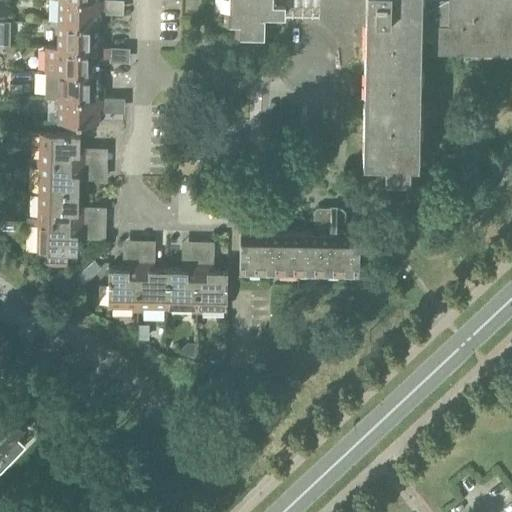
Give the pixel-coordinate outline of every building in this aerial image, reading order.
[(102,0),(58,0),(57,21),(98,21),(98,7),(102,7),(102,0)] [(228,0),(229,1),(225,1),(225,21),(236,21),(236,33),(263,34),(263,14),(283,15),(283,3),(270,3),(270,0),(228,0)] [(511,0),(270,0),(270,3),(283,3),(283,0),(318,0),(318,16),(329,26),(339,26),(349,37),(365,30),(362,158),(383,158),(383,174),(409,174),(409,159),(418,159),(421,39),(431,39),(431,46),(511,48),(511,0)] [(98,21),(57,21),(57,45),(101,46),(101,36),(97,36),(98,21)] [(9,30),(0,29),(0,42),(9,43),(9,30)] [(110,54),(110,47),(101,46),(57,45),(43,45),(43,71),(56,71),(60,71),(60,68),(96,69),(97,57),(101,57),(109,57),(110,57),(110,54)] [(96,69),(60,68),(60,71),(59,93),(103,94),(103,84),(98,84),(98,69),(96,69)] [(59,93),(59,99),(58,120),(97,121),(97,111),(97,106),(102,106),(103,96),(103,94),(59,93)] [(41,130),(40,158),(85,159),(86,151),(80,150),(80,131),(41,130)] [(40,165),(40,187),(79,189),(79,171),(85,172),(85,159),(40,158),(27,157),(27,165),(40,165)] [(40,187),(39,217),(84,218),(84,209),(78,209),(79,189),(40,187)] [(240,227),(239,267),(358,270),(359,230),(340,230),(340,224),(342,224),(342,223),(345,220),(345,209),(342,206),(336,206),(336,223),(331,223),(332,206),(318,205),(314,208),(314,219),(317,223),(319,223),(319,229),(281,228),(281,222),(283,222),(286,219),(287,208),(283,204),(269,204),(269,221),(264,221),(265,204),(259,204),(255,207),(255,218),(258,221),(258,222),(260,222),(260,228),(240,227)] [(26,217),(26,224),(39,224),(38,248),(48,248),(48,260),(68,261),(68,249),(78,249),(78,230),(83,230),(84,218),(39,217),(26,217)] [(84,267),(91,276),(101,267),(94,258),(84,267)] [(138,304),(140,259),(128,259),(128,264),(108,264),(107,303),(138,304)] [(149,259),(140,259),(138,304),(167,305),(168,265),(149,265),(149,259)] [(168,265),(167,305),(196,305),(197,261),(187,261),(187,266),(168,265)] [(207,261),(197,261),(196,305),(226,306),(227,267),(207,266),(207,261)] [(52,282),(56,288),(58,287),(70,277),(61,267),(48,278),(52,282)] [(64,283),(60,289),(68,295),(72,289),(64,283)] [(139,323),(138,338),(148,338),(149,323),(139,323)] [(0,452),(2,451),(12,460),(26,445),(16,436),(24,428),(1,406),(0,406),(0,452)]
